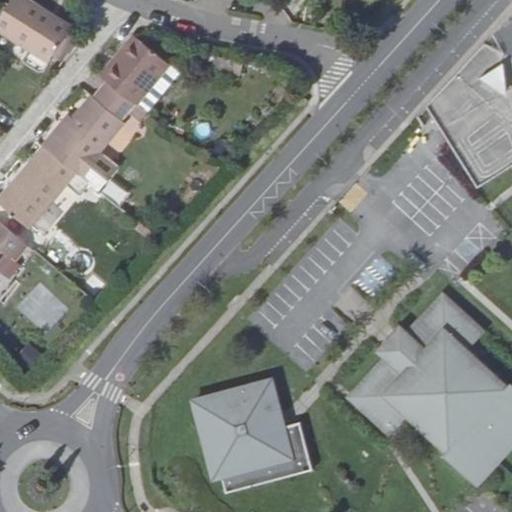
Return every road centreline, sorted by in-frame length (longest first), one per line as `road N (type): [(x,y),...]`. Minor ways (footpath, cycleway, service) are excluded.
road 1 (residential): [(370,75),(115,361)]
road 2 (residential): [(134,0),(254,35),(318,44),(370,75)]
